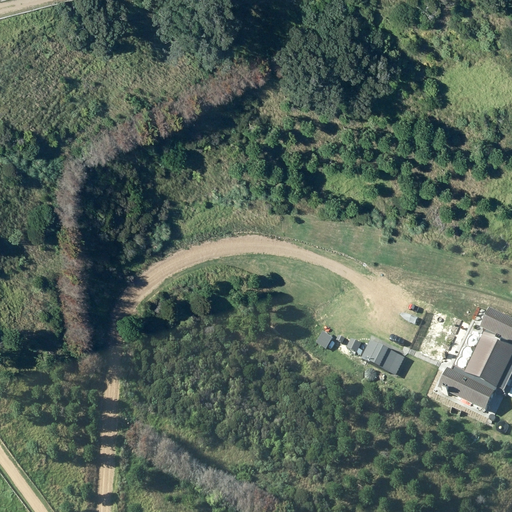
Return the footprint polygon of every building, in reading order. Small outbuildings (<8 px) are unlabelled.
[(428,301),(418,297),(406,322),(416,326),(428,301)] [(487,337),(511,350),(511,322),(491,312),(480,334),(487,337)] [(325,348),(332,337),(323,331),(316,341),(325,348)] [(346,347),(357,352),(361,342),(351,337),(346,347)] [(465,382),(498,397),(511,366),(511,350),(487,337),(465,382)] [(361,357),(395,374),(404,356),(370,339),(361,357)] [(465,382),(449,374),(440,393),(488,417),(498,397),(465,382)]
